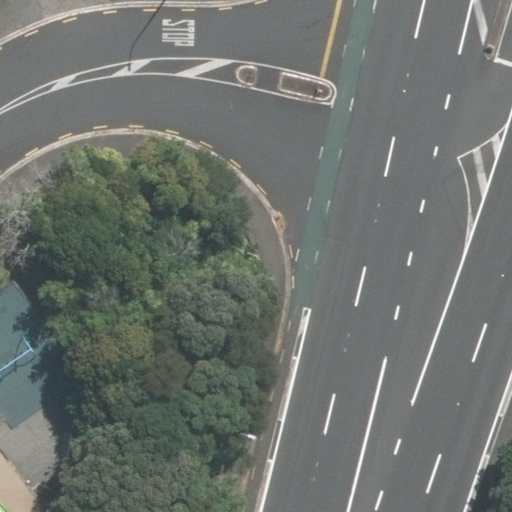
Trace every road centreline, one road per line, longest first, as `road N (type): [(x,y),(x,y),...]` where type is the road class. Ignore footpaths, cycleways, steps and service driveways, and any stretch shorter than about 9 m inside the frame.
road 1 (primary): [(403,104),(443,167),(449,219),(400,385),(396,511)]
road 2 (primary): [(306,511),(403,104)]
road 3 (primary): [(511,241),(407,511)]
road 4 (residential): [(150,64),(269,44),(332,50),(379,72),(403,104)]
road 5 (residential): [(403,104),(372,123),(335,124),(260,108),(150,64)]
road 6 (residential): [(150,64),(95,71),(28,92),(0,111)]
